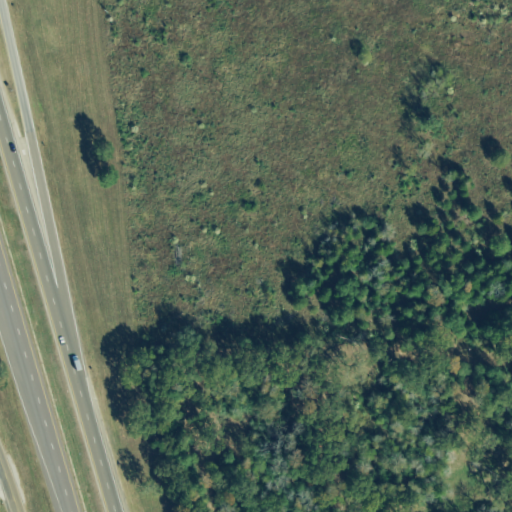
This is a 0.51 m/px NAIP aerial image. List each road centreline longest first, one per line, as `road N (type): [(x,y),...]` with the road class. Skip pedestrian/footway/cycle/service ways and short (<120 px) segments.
road 1 (motorway): [(76,381),(6,0)]
road 2 (motorway): [(76,381),(0,123)]
road 3 (motorway): [(0,270),(69,511)]
road 4 (motorway): [(0,331),(57,511)]
road 5 (motorway): [(115,511),(76,381)]
